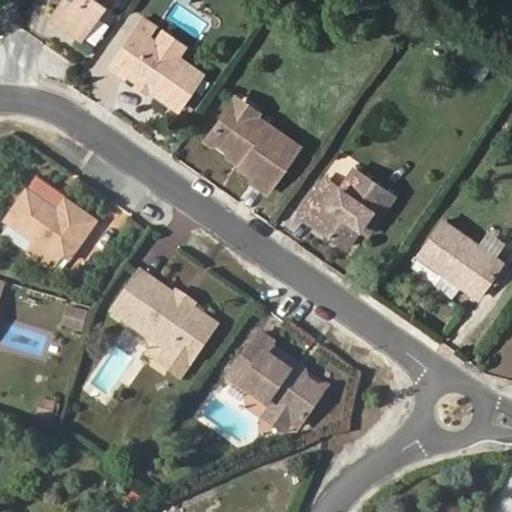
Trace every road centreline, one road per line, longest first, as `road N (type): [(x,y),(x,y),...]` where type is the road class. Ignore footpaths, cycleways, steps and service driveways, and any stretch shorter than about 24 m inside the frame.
road 1 (residential): [(0,98),(41,104),(101,134),(425,367),(454,413)]
road 2 (residential): [(330,511),(377,461),(454,413)]
